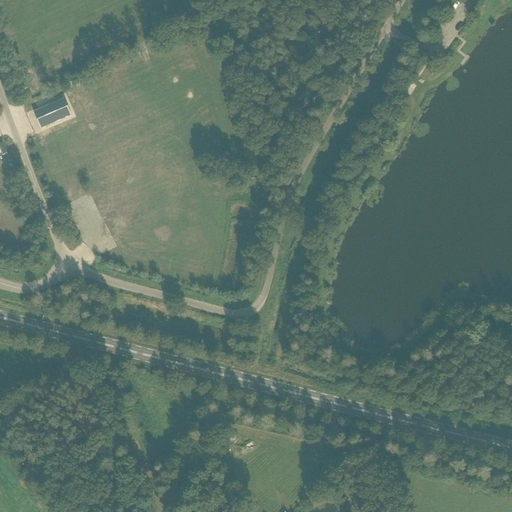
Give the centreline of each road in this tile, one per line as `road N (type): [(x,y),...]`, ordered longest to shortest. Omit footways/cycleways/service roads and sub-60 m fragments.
road 1 (unclassified): [(69,265),(242,313),(263,284),(302,162),(400,0)]
road 2 (primary): [(511,446),(0,317)]
road 3 (unclassified): [(69,265),(0,94)]
